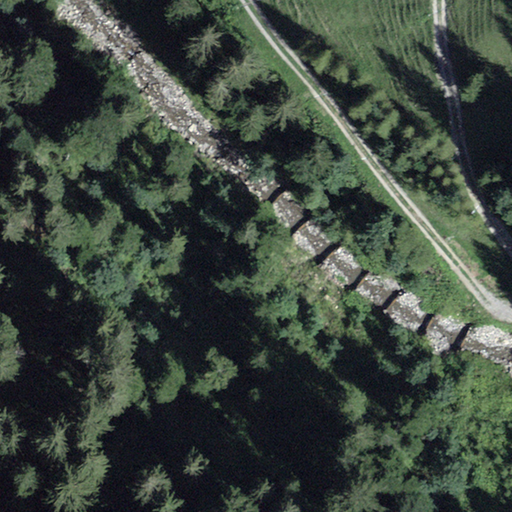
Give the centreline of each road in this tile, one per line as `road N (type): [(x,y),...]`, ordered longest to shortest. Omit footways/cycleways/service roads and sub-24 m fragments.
road 1 (track): [(511,314),(491,306),(424,229),(249,0)]
road 2 (track): [(440,0),(463,159),(511,252)]
